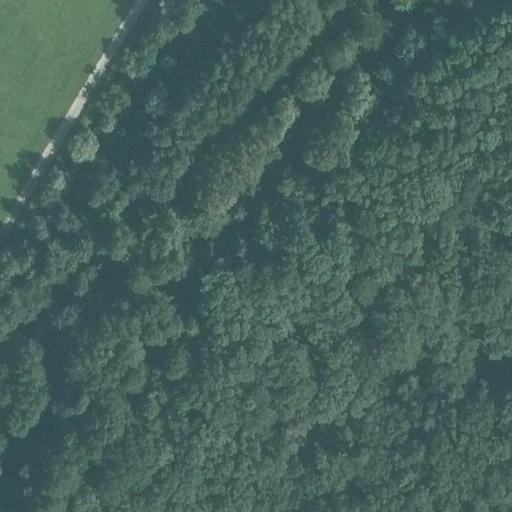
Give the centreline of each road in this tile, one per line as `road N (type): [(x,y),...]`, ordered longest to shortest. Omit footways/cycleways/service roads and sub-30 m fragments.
road 1 (track): [(39,511),(267,179),(414,0)]
road 2 (track): [(143,0),(0,241)]
